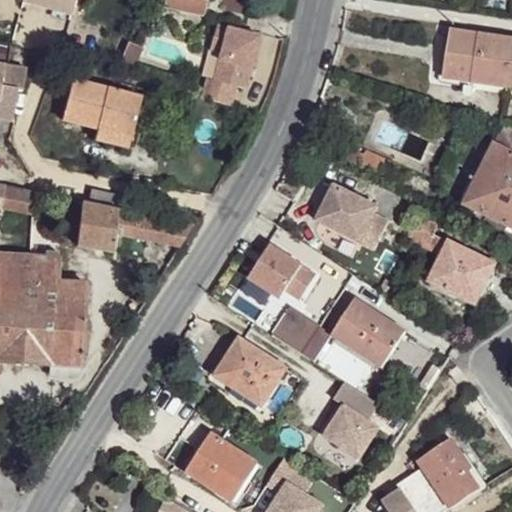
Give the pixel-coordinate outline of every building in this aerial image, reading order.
[(80,0),(28,0),(27,5),(75,20),(80,1),(80,0)] [(209,0),(167,0),(165,11),(204,22),(209,0)] [(256,43),(213,29),(204,53),(215,57),(223,60),(214,86),(206,83),(199,81),(193,99),(221,109),(228,90),(237,93),(256,43)] [(508,88),(511,58),(511,39),(450,31),(446,79),(508,88)] [(141,51),(129,45),(118,68),(130,74),(141,51)] [(223,60),(215,57),(206,83),(214,86),(223,60)] [(31,72),(0,66),(0,120),(15,123),(21,98),(26,99),(31,72)] [(137,103),(71,84),(60,125),(93,136),(127,145),(137,103)] [(472,178),(459,202),(511,228),(511,129),(501,126),(476,180),(472,178)] [(127,145),(93,136),(92,145),(125,154),(127,145)] [(382,178),(389,161),(364,149),(362,152),(356,150),(352,160),(358,162),(356,167),(382,178)] [(0,203),(33,211),(34,191),(35,189),(0,182),(0,203)] [(331,184),(313,220),(370,249),(385,220),(371,213),(374,206),(331,184)] [(120,212),(123,197),(93,190),(90,205),(120,212)] [(118,230),(122,212),(120,212),(90,205),(84,203),(77,246),(113,253),(118,230)] [(182,244),(194,226),(122,212),(118,230),(164,240),(182,244)] [(488,283),(496,265),(449,243),(429,283),(453,293),(455,289),(474,297),(484,281),(488,283)] [(157,282),(179,249),(161,244),(152,259),(156,260),(145,279),(157,282)] [(329,281),(283,251),(261,284),(293,304),(298,296),(312,306),(329,281)] [(58,257),(0,252),(0,362),(81,365),(86,281),(57,280),(58,257)] [(476,305),(488,283),(484,281),(474,297),(455,289),(453,293),(452,294),(476,305)] [(285,300),(269,289),(260,301),(277,312),(283,304),(285,300)] [(310,310),(312,306),(298,296),(293,304),(285,300),(283,304),(294,312),(298,306),(299,303),(310,310)] [(384,367),(407,332),(357,299),(335,336),(384,367)] [(323,329),(325,326),(298,306),(294,312),(278,332),(307,351),(323,329)] [(318,364),(335,336),(323,329),(307,351),(303,354),(318,364)] [(265,407),(287,370),(240,340),(217,378),(265,407)] [(381,404),(346,381),(335,399),(345,406),(326,435),(361,458),(380,428),(370,422),(381,404)] [(233,503),(257,466),(210,436),(185,473),(233,503)] [(445,511),(478,490),(466,472),(471,469),(451,439),(418,462),(421,466),(396,482),(399,488),(381,500),(387,511),(445,511)] [(313,472),(288,457),(271,484),(284,493),(271,511),(314,511),(322,501),(302,489),(313,472)]
